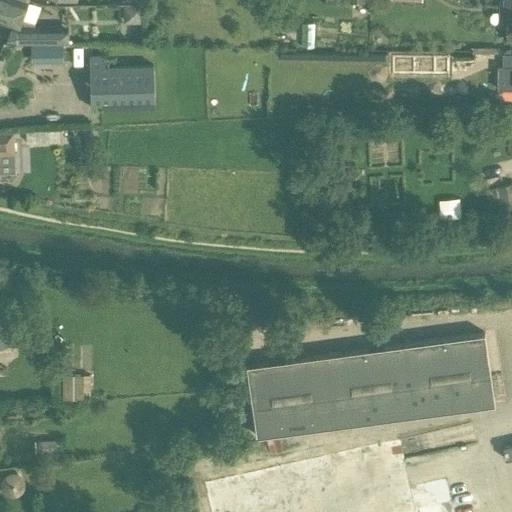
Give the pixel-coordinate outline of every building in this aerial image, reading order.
[(5,40),(16,43),(57,42),(68,42),(68,26),(33,26),(35,22),(22,17),(28,2),(23,0),(0,0),(0,19),(11,24),(5,40)] [(511,37),(511,0),(501,0),(501,5),(509,6),(507,37),(511,37)] [(511,52),(503,53),(502,65),(499,65),(498,88),(511,88),(511,52)] [(107,64),(106,54),(90,54),(92,108),(155,106),(154,63),(107,64)] [(65,83),(67,94),(90,89),(88,78),(65,83)] [(73,136),(93,135),(92,127),(73,128),(73,136)] [(27,143),(60,140),(59,129),(26,131),(27,143)] [(0,148),(14,148),(13,132),(0,132),(0,148)] [(491,213),(511,208),(511,182),(486,189),(491,213)] [(4,315),(4,307),(0,306),(0,347),(7,347),(6,346),(18,345),(16,314),(4,315)] [(257,436),(495,403),(485,331),(247,364),(257,436)] [(84,399),(84,373),(63,373),(63,398),(84,399)] [(58,457),(57,438),(35,440),(36,453),(43,452),(43,458),(58,457)] [(505,459),(511,457),(511,443),(502,446),(505,459)] [(178,462),(223,463),(224,447),(178,446),(178,462)]
